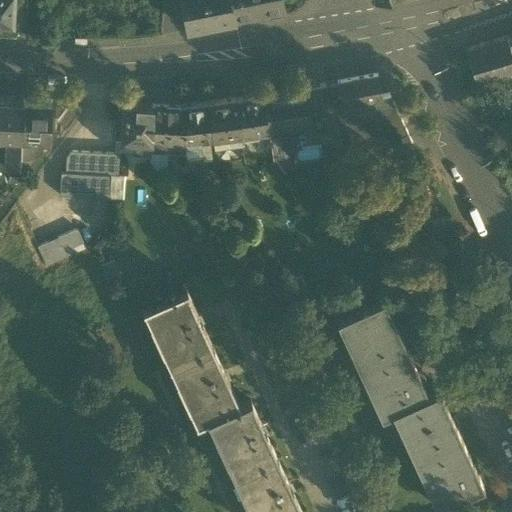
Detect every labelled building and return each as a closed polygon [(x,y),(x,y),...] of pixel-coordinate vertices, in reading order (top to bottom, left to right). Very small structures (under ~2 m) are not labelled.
[(0,0),(0,23),(12,24),(13,0),(0,0)] [(143,0),(68,0),(68,26),(143,28),(143,0)] [(235,21),(234,19),(230,0),(180,0),(187,32),(235,21)] [(230,0),(234,19),(284,9),(282,0),(230,0)] [(511,37),(507,39),(486,46),(491,58),(466,68),(511,168),(511,37)] [(337,84),(341,107),(341,108),(365,103),(382,100),(382,97),(378,77),(337,84)] [(337,84),(325,86),(335,108),(341,107),(337,84)] [(306,89),(311,122),(326,120),(340,118),(335,108),(325,86),(306,89)] [(264,96),(269,129),(284,127),(311,122),(306,89),(264,96)] [(241,136),(269,132),(269,129),(264,96),(236,100),(241,136)] [(383,142),(385,146),(395,141),(408,135),(389,96),(382,97),(382,100),(365,103),(369,112),(376,126),(383,142)] [(23,100),(0,98),(0,137),(10,138),(21,138),(23,100)] [(23,100),(21,138),(32,139),(49,140),(51,101),(23,100)] [(213,141),(241,136),(236,100),(208,104),(213,141)] [(369,112),(365,103),(341,108),(341,107),(335,108),(340,118),(341,121),(350,118),(369,112)] [(57,123),(66,130),(81,111),(72,104),(57,123)] [(209,141),(213,141),(208,104),(180,108),(185,146),(201,144),(201,142),(209,141)] [(133,144),(151,145),(152,106),(123,105),(121,143),(133,144)] [(152,106),(151,145),(179,146),(185,146),(180,108),(152,106)] [(350,118),(366,153),(371,151),(367,142),(362,132),(376,126),(369,112),(350,118)] [(340,118),(326,120),(330,145),(351,142),(341,121),(340,118)] [(350,118),(341,121),(351,142),(357,157),(366,153),(350,118)] [(362,132),(367,142),(373,139),(376,145),(383,142),(376,126),(362,132)] [(289,158),(284,127),(269,129),(269,132),(270,140),(273,160),(289,158)] [(270,140),(269,132),(241,136),(242,144),(270,140)] [(408,135),(395,141),(398,148),(400,152),(412,146),(408,135)] [(242,144),(241,136),(213,141),(215,151),(243,147),(242,144)] [(10,138),(0,137),(0,147),(6,148),(7,142),(10,142),(10,138)] [(6,158),(8,158),(20,160),(21,138),(10,138),(10,142),(7,142),(6,148),(6,158)] [(31,144),(32,139),(21,138),(20,160),(32,160),(34,157),(35,144),(31,144)] [(203,159),(201,159),(203,163),(212,162),(209,141),(201,142),(201,144),(203,159)] [(388,152),(398,148),(395,141),(385,146),(388,152)] [(132,153),(133,144),(121,143),(115,143),(114,154),(120,155),(132,155),(132,153)] [(151,145),(133,144),(132,153),(150,154),(151,145)] [(185,146),(186,161),(201,159),(203,159),(201,144),(185,146)] [(179,155),(179,146),(151,145),(150,154),(167,155),(179,155)] [(66,174),(66,175),(99,177),(111,178),(119,178),(120,155),(114,154),(67,152),(66,174)] [(167,155),(150,154),(150,164),(156,173),(166,174),(167,155)] [(19,172),(20,160),(8,158),(7,172),(19,172)] [(217,186),(203,163),(201,159),(186,161),(206,193),(217,186)] [(409,159),(395,165),(401,180),(415,174),(409,159)] [(98,199),(99,177),(66,175),(66,174),(60,174),(59,197),(98,199)] [(110,200),(111,178),(99,177),(98,199),(110,200)] [(119,178),(111,178),(110,200),(124,200),(124,178),(119,178)] [(398,190),(384,197),(390,211),(405,205),(398,190)] [(430,203),(415,209),(422,224),(436,217),(430,203)] [(37,249),(46,268),(86,250),(77,231),(37,249)] [(113,260),(98,267),(107,285),(121,278),(113,260)] [(168,351),(174,366),(213,348),(186,290),(148,307),(154,322),(149,325),(163,353),(168,351)] [(392,414),(396,412),(428,398),(406,349),(384,300),(341,319),(385,417),(392,414)] [(381,419),(385,417),(341,319),(337,321),(381,419)] [(201,423),(212,418),(239,406),(213,348),(174,366),(181,380),(176,383),(189,411),(194,409),(201,423)] [(438,393),(428,398),(396,412),(440,509),(482,490),(438,393)] [(232,462),(239,476),(278,458),(251,400),(239,406),(212,418),(219,434),(214,436),(227,464),(232,462)] [(440,509),(396,412),(392,414),(436,511),(440,509)] [(302,511),(278,458),(239,476),(246,491),(241,493),(249,511),(302,511)]
